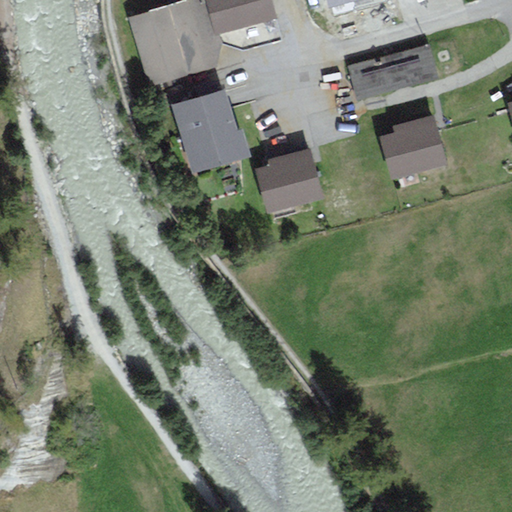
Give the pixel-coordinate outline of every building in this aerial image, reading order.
[(256,0),(200,0),(216,47),(267,29),(256,0)] [(178,7),(128,24),(144,70),(194,53),(178,7)] [(430,45),(347,69),(356,102),(439,79),(430,45)] [(220,106),(170,123),(186,170),(236,153),(220,106)] [(427,113),(377,130),(392,177),(443,160),(427,113)] [(304,149),(254,166),(270,213),(320,195),(304,149)]
